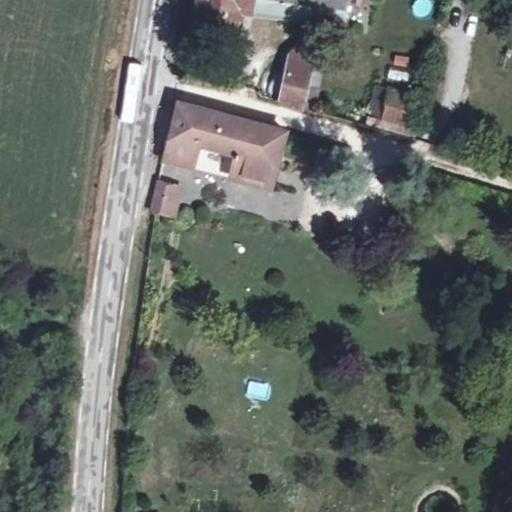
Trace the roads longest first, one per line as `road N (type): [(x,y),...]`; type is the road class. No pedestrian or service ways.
road 1 (secondary): [(142,80),(91,382),(83,511)]
road 2 (residential): [(142,80),(511,181)]
